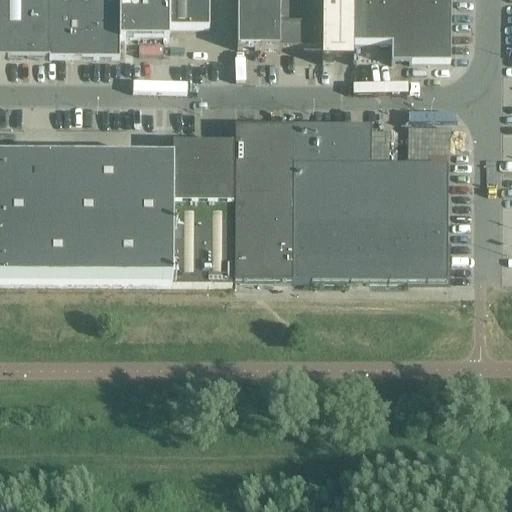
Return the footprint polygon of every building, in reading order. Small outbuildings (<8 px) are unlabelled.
[(0,0),(0,59),(49,60),(49,0),(0,0)] [(120,61),(120,41),(119,0),(49,0),(49,60),(49,61),(120,61)] [(169,42),(169,32),(169,0),(119,0),(120,41),(169,42)] [(169,0),(169,32),(209,32),(209,0),(169,0)] [(279,53),(279,0),(237,0),(237,52),(279,53)] [(321,53),(321,0),(279,0),(279,53),(321,53)] [(321,0),(321,53),(353,53),(353,48),(353,0),(321,0)] [(450,68),(450,0),(353,0),(353,48),(391,48),(391,67),(450,68)] [(446,287),(447,171),(370,171),(371,132),(235,132),(234,286),(446,287)] [(232,290),(233,150),(173,149),(172,169),(172,290),(232,290)] [(0,288),(172,290),(172,169),(0,167),(0,288)]
